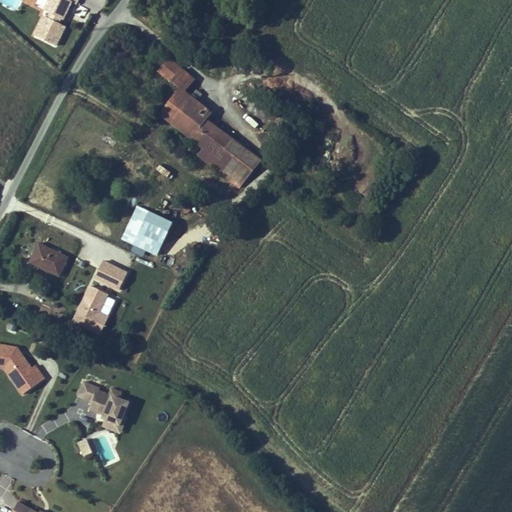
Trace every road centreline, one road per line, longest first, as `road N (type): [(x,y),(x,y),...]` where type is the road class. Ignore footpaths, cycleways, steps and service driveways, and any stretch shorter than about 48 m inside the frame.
road 1 (unclassified): [(0,214),(55,104),(125,0)]
road 2 (track): [(197,399),(314,511)]
road 3 (unknown): [(119,8),(216,90)]
